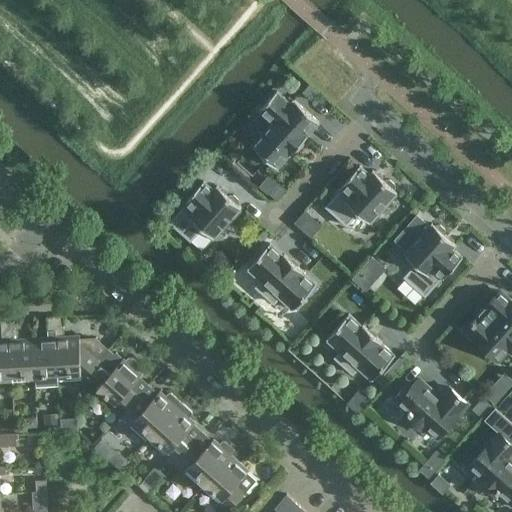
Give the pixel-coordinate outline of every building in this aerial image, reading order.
[(308,85),(299,95),(308,103),(317,93),(308,85)] [(259,109),(273,122),(252,145),(277,167),(289,154),(290,155),(308,135),(307,134),(319,121),(294,99),(291,102),(277,90),(259,109)] [(342,187),(326,205),(347,224),(358,211),(370,222),(397,191),(395,189),(394,183),(390,179),(384,179),(373,169),(369,173),(360,164),(341,186),(342,187)] [(261,184),(277,195),(284,184),(268,173),(261,184)] [(191,239),(202,227),(214,237),(241,207),(239,204),(238,199),(233,194),(228,194),(217,184),(213,188),(203,180),(185,201),(186,202),(170,221),(191,239)] [(305,207),(294,220),(310,235),(322,222),(305,207)] [(404,253),(416,263),(404,276),(425,295),(442,276),(443,278),(462,257),(453,248),(456,244),(445,234),(445,228),(440,224),(434,224),(431,222),(404,253)] [(274,302),(280,296),(294,308),(316,284),(302,271),(303,271),(284,253),(283,254),(270,242),(248,267),(262,279),(256,286),(274,302)] [(386,266),(372,253),(352,276),(366,288),(386,266)] [(511,300),(499,289),(480,311),(464,329),(498,360),(508,349),(511,352),(511,351),(511,300)] [(353,373),(359,366),(373,379),(395,354),(381,342),(382,341),(363,324),(362,325),(349,313),(326,337),(341,350),(335,357),(353,373)] [(55,315),(46,316),(47,330),(56,330),(55,315)] [(55,315),(56,330),(64,329),(63,315),(55,315)] [(33,336),(18,337),(17,317),(9,318),(12,382),(35,381),(33,336)] [(9,318),(0,318),(0,319),(1,338),(0,337),(0,382),(12,382),(9,318)] [(80,334),(56,335),(57,373),(57,380),(81,378),(109,349),(96,337),(80,338),(80,334)] [(56,335),(33,336),(35,381),(35,386),(58,385),(57,380),(57,373),(56,335)] [(122,360),(109,349),(81,378),(95,391),(94,393),(110,407),(111,406),(121,415),(140,394),(131,386),(142,374),(136,369),(139,366),(139,362),(132,356),(129,356),(126,359),(124,357),(122,360)] [(389,376),(407,356),(402,351),(383,372),(389,376)] [(494,401),(511,381),(511,376),(504,369),(484,392),(494,401)] [(441,397),(419,377),(410,387),(406,383),(393,398),(408,411),(405,414),(423,430),(426,427),(437,437),(468,403),(450,386),(441,397)] [(371,396),(360,385),(346,400),(357,410),(371,396)] [(511,387),(498,403),(511,415),(511,387)] [(149,403),(140,394),(121,415),(132,424),(131,425),(147,440),(178,406),(182,402),(171,392),(168,392),(166,395),(161,390),(149,403)] [(480,416),(491,403),(482,395),(471,408),(480,416)] [(182,402),(178,406),(147,440),(148,441),(149,439),(165,454),(175,463),(193,443),(184,435),(196,422),(191,417),(192,416),(191,410),(182,402)] [(511,419),(497,406),(489,414),(506,430),(511,423),(511,419)] [(43,415),(44,427),(58,427),(57,415),(43,415)] [(76,415),(60,416),(61,429),(77,428),(76,415)] [(0,445),(19,444),(18,431),(0,432),(0,445)] [(511,460),(508,457),(511,453),(511,442),(499,431),(469,465),(480,475),(477,479),(495,495),(498,492),(511,504),(511,460)] [(214,438),(203,451),(193,443),(175,463),(202,487),(232,454),(235,450),(225,440),(222,441),(219,443),(214,438)] [(436,446),(418,466),(429,475),(446,456),(436,446)] [(250,470),(232,454),(202,487),(229,511),(247,491),(247,490),(256,480),(248,472),(250,470)] [(165,472),(155,464),(142,480),(151,488),(165,472)] [(451,482),(438,471),(430,480),(442,491),(451,482)] [(35,490),(46,489),(46,479),(35,479),(35,490)] [(36,501),(47,501),(46,489),(35,490),(36,501)] [(306,511),(286,493),(273,507),(277,510),(275,511),(306,511)]
